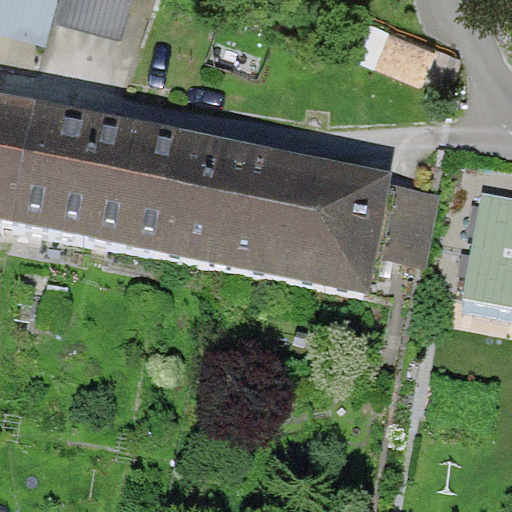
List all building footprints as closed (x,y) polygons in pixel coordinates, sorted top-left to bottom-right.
[(0,0),(0,25),(47,38),(57,0),(0,0)] [(128,0),(64,0),(59,22),(120,37),(128,0)] [(462,59),(344,13),(327,54),(446,101),(462,59)] [(0,224),(375,299),(383,262),(429,272),(443,197),(394,189),(396,178),(0,95),(0,224)] [(467,299),(511,306),(511,198),(484,194),(467,299)]
